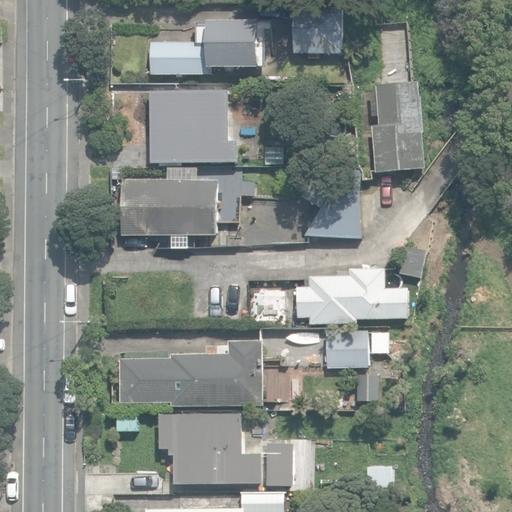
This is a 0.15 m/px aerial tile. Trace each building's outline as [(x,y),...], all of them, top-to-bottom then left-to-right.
[(296,54),(344,55),(345,9),(297,8),(296,54)] [(153,75),(214,75),(214,67),(262,68),(262,22),(212,22),(212,44),(153,44),(153,75)] [(375,125),(380,174),(429,170),(422,83),(379,87),(382,124),(375,125)] [(153,91),(154,163),(242,162),(242,141),(232,141),(232,134),(227,134),(227,122),(232,122),(232,90),(153,91)] [(267,164),(286,164),(286,146),(267,146),(267,164)] [(127,235),(221,235),(221,179),(127,179),(127,235)] [(362,237),(362,185),(315,183),(305,200),(324,208),(311,235),(362,237)] [(313,318),(313,323),(359,323),(359,319),(412,318),(413,288),(390,288),(389,268),(352,269),(352,277),(313,278),(314,286),(300,286),(301,318),(313,318)] [(329,331),(330,368),(372,367),(371,330),(329,331)] [(392,354),(391,332),(373,333),(374,355),(392,354)] [(175,398),(175,406),(268,405),(267,339),(232,340),(232,352),(123,354),(124,399),(175,398)] [(375,402),(395,402),(395,374),(374,375),(375,402)] [(178,455),(178,483),(266,483),(266,452),(247,452),(247,413),(163,414),(163,449),(172,449),(172,455),(178,455)] [(271,481),(293,481),(293,439),(271,439),(271,481)] [(404,470),(375,468),(373,489),(403,491),(404,470)] [(149,511),(287,511),(288,492),(244,492),(245,508),(149,509),(149,511)]
